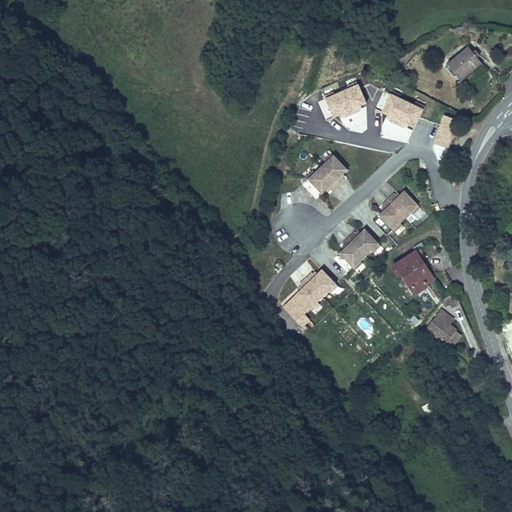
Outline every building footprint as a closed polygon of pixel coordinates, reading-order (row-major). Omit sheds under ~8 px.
[(460,81),(481,62),(468,47),(447,65),(460,81)] [(444,131),(450,133),(454,122),(448,120),(444,131)] [(325,162),(327,164),(335,157),(333,155),(325,162)] [(343,180),(341,178),(344,175),(348,171),(335,157),(327,164),(318,173),(310,180),(324,194),(327,191),(330,188),(332,190),(333,191),(344,181),(343,180)] [(308,178),(310,180),(318,173),(316,171),(308,178)] [(412,211),(419,204),(406,190),(402,194),(399,196),(397,194),(396,192),(385,203),(386,204),(388,206),(385,209),(381,213),(394,227),(402,220),(412,211)] [(414,213),(421,206),(419,204),(412,211),(414,213)] [(397,229),(404,222),(402,220),(394,227),(397,229)] [(354,266),(362,259),(372,250),(379,243),(366,229),(362,232),(359,235),(357,233),(356,231),(345,242),(346,243),(348,245),(346,248),(341,252),(354,266)] [(372,250),(374,252),(381,245),(379,243),(372,250)] [(428,286),(426,282),(435,277),(419,249),(393,264),(400,275),(403,273),(416,293),(428,286)] [(354,266),(357,268),(364,261),(362,259),(354,266)] [(336,283),(337,282),(323,267),(318,272),(315,269),(297,286),(300,288),(282,305),(297,320),(310,308),(318,300),(329,290),(336,283)] [(339,286),(336,283),(329,290),(331,293),(339,286)] [(321,303),(318,300),(310,308),(313,311),(321,303)] [(425,330),(452,348),(461,335),(456,332),(455,328),(450,325),(454,320),(439,310),(425,330)] [(426,416),(433,412),(428,404),(421,408),(426,416)]
